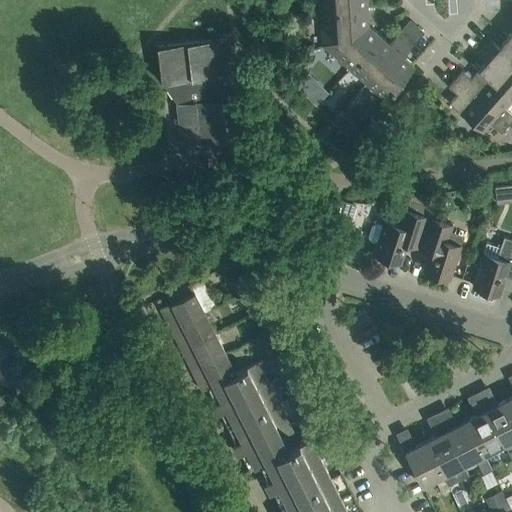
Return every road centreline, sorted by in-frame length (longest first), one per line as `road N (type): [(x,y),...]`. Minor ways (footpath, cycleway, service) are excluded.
road 1 (residential): [(310,278),(173,238),(0,291)]
road 2 (residential): [(511,337),(310,278)]
road 3 (residential): [(389,426),(310,278)]
road 4 (residential): [(389,426),(492,369),(511,343)]
